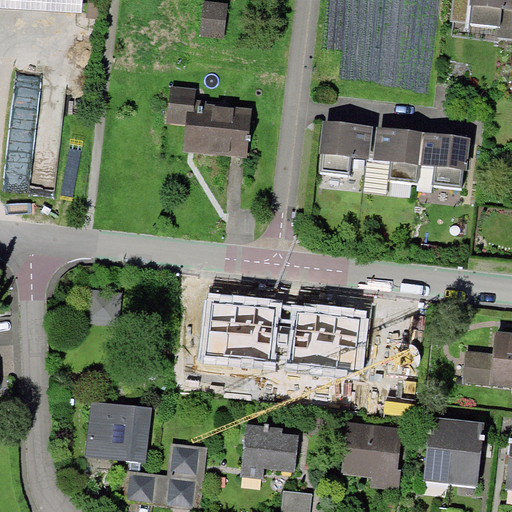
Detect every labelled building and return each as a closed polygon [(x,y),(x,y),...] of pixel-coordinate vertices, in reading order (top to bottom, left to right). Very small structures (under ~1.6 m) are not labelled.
[(76,0),(0,0),(0,9),(76,14),(76,0)] [(511,0),(453,0),(451,21),(497,26),(496,36),(511,38),(511,0)] [(227,7),(201,4),(196,39),(223,42),(227,7)] [(68,89),(41,85),(27,194),(54,198),(68,89)] [(201,92),(169,87),(165,120),(183,123),(179,152),(248,162),(253,121),(198,113),(201,92)] [(470,138),(323,118),(316,169),(357,175),(359,163),(372,165),(368,189),(393,193),(396,175),(422,179),(421,184),(434,186),(435,181),(463,185),(470,138)] [(122,295),(81,288),(76,320),(117,327),(122,295)] [(369,312),(209,294),(201,362),(361,380),(369,312)] [(488,360),(466,357),(463,387),(511,392),(511,337),(491,335),(488,360)] [(148,411),(90,405),(84,459),(143,465),(148,411)] [(304,437),(333,440),(334,426),(306,422),(304,437)] [(483,433),(427,425),(419,485),(475,492),(483,433)] [(277,433),(239,427),(232,480),(262,484),(263,473),(295,478),(300,443),(276,439),(277,433)] [(394,511),(402,433),(345,428),(340,477),(369,480),(368,489),(382,491),(379,511),(394,511)] [(511,434),(508,434),(500,493),(511,494),(511,434)] [(169,479),(128,474),(125,502),(194,511),(201,451),(173,447),(169,479)] [(308,511),(310,499),(282,496),(279,511),(308,511)]
